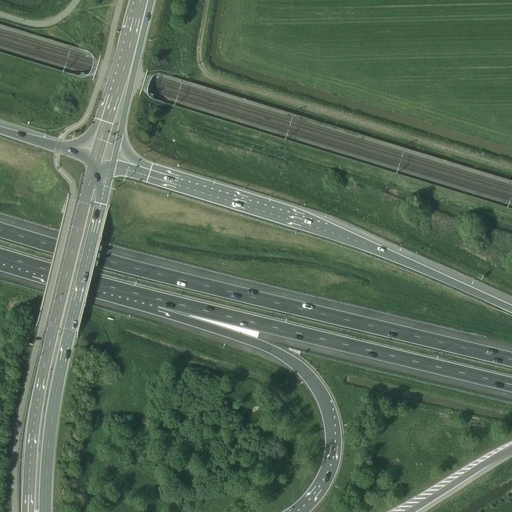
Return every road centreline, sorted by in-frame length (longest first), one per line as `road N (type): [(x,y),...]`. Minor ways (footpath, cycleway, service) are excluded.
road 1 (motorway): [(511,360),(0,230)]
road 2 (motorway): [(511,308),(337,233),(112,164)]
road 3 (motorway): [(154,299),(511,385)]
road 4 (secondary): [(95,159),(39,390),(28,511)]
road 5 (secondary): [(45,511),(54,399),(112,164)]
road 6 (motorway): [(154,299),(259,345),(318,390),(333,455),(300,511)]
road 7 (tertiary): [(112,164),(151,0)]
road 8 (tertiary): [(140,0),(95,159)]
road 9 (motorway): [(0,256),(154,299)]
road 10 (motorway): [(408,511),(511,449)]
